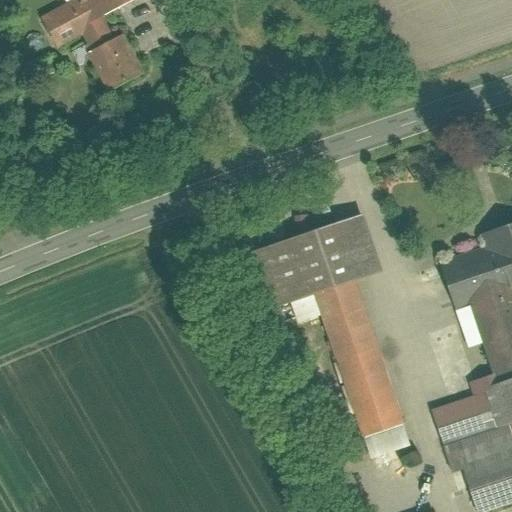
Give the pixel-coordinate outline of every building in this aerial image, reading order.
[(67,0),(37,15),(58,60),(89,45),(110,92),(148,74),(127,30),(116,35),(104,9),(124,0),(67,0)] [(293,91),(298,105),(383,76),(377,61),(293,91)] [(371,191),(365,195),(370,203),(373,201),(376,199),(371,191)] [(358,210),(243,249),(263,307),(312,290),(369,455),(409,441),(351,274),(377,265),(358,210)] [(476,245),(436,259),(452,305),(473,298),(504,386),(440,408),(477,511),(511,498),(511,222),(473,236),(476,245)] [(367,511),(325,441),(300,458),(331,511),(428,511),(426,511),(367,511)]
